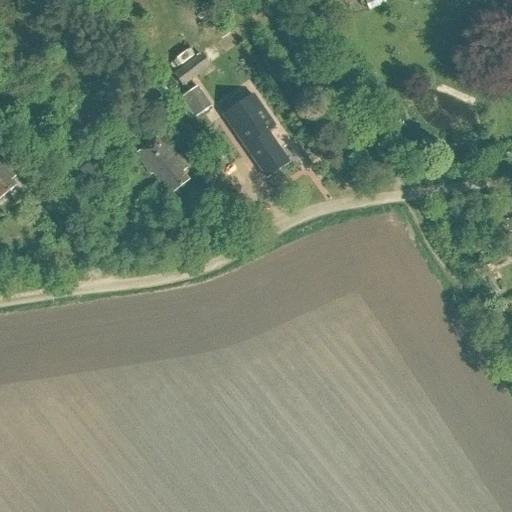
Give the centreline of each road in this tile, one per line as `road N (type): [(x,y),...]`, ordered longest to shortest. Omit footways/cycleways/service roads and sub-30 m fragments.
road 1 (unclassified): [(511,180),(338,205),(191,267),(0,300)]
road 2 (track): [(265,0),(400,195)]
